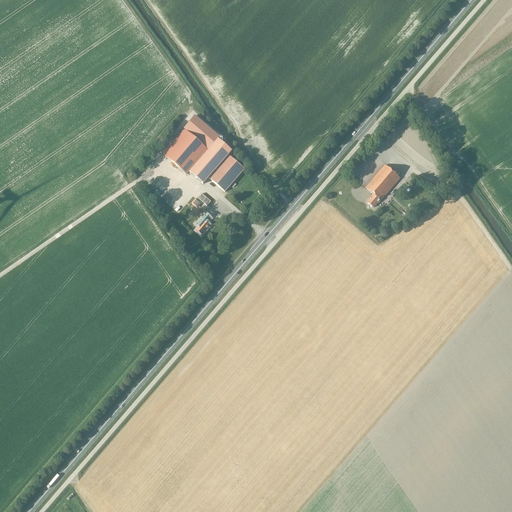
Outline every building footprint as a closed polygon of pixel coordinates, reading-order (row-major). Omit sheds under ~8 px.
[(182,130),(183,129),(208,150),(218,139),(220,137),(195,116),(167,92),(120,146),(140,163),(175,123),(182,130)] [(161,154),(186,175),(189,172),(208,150),(183,129),(182,130),(161,154)] [(232,151),(218,139),(208,150),(189,172),(203,184),(208,178),(209,178),(229,155),(228,155),(232,151)] [(209,178),(225,193),(245,170),(229,155),(209,178)] [(379,204),(400,178),(385,166),(366,189),(373,195),(367,202),(374,208),(378,203),(379,204)] [(202,194),(198,198),(207,206),(211,201),(202,194)] [(194,208),(199,203),(192,198),(188,203),(194,208)] [(204,221),(196,231),(201,235),(210,226),(207,223),(211,220),(205,215),(201,219),(204,221)] [(32,502),(42,492),(40,490),(30,500),(32,502)]
